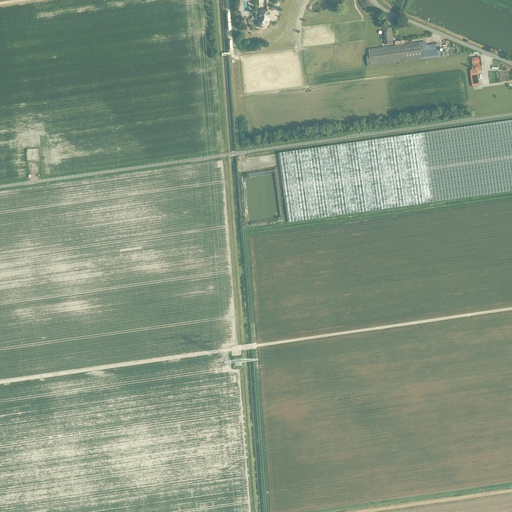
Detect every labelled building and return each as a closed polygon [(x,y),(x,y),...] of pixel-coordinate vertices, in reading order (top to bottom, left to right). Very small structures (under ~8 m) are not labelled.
[(267,11),(259,12),(259,18),(258,22),(259,22),(258,23),(258,24),(259,25),(260,26),(261,27),(262,27),(263,26),(264,26),(265,25),(268,20),(268,18),(270,18),(269,13),(267,14),(267,11)] [(391,40),(393,40),(391,28),(384,29),(384,36),(383,36),(383,38),(385,38),(385,41),(384,41),(385,45),(392,44),(391,40)] [(405,45),(404,41),(395,42),(395,46),(368,50),(369,56),(366,57),(368,67),(371,66),(441,57),(439,44),(426,46),(425,42),(405,45)] [(482,70),(481,65),(481,64),(481,58),(472,59),(473,67),(475,67),(475,70),(470,71),(471,74),(471,75),(472,87),(480,85),(478,71),(482,70)] [(511,191),(511,120),(279,153),(288,223),(511,191)]
